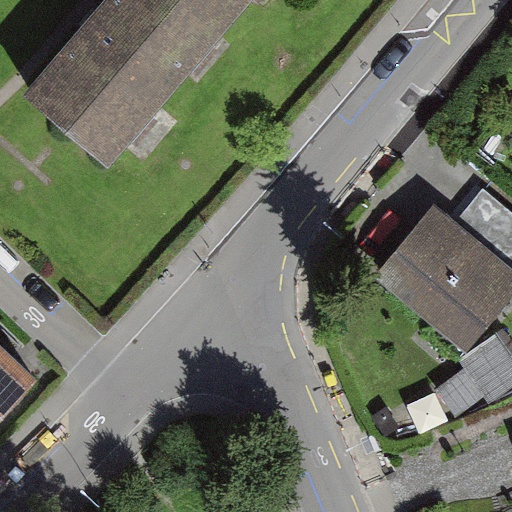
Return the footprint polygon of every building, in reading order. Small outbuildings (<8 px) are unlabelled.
[(106,0),(32,89),(118,162),(255,0),(106,0)] [(511,214),(484,192),(454,225),(511,272),(511,214)] [(434,209),(377,279),(466,351),(511,295),(511,272),(454,225),(434,209)] [(511,345),(504,333),(464,361),(469,368),(436,390),(455,418),(483,400),(489,408),(511,392),(511,345)] [(0,423),(40,383),(0,344),(0,423)]
